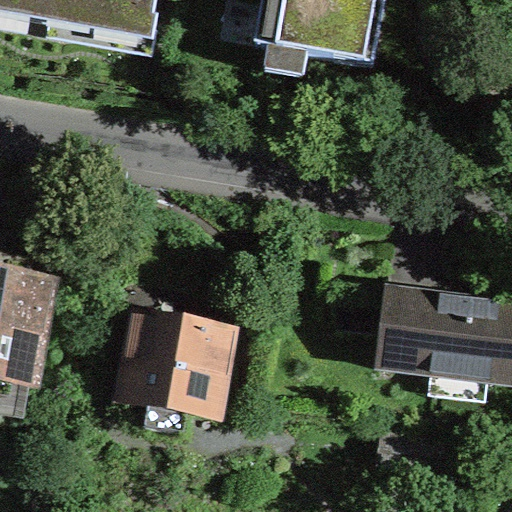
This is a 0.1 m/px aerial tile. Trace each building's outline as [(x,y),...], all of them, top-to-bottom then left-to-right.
[(0,0),(0,5),(146,31),(150,0),(0,0)] [(371,68),(373,67),(384,0),(262,0),(255,46),(256,47),(371,68)] [(0,409),(24,414),(29,386),(33,387),(51,281),(0,272),(0,409)] [(511,305),(425,295),(387,291),(377,370),(511,386),(511,305)] [(135,314),(119,403),(147,408),(143,430),(183,437),(187,415),(215,420),(232,332),(153,318),(135,314)] [(384,428),(379,465),(454,474),(459,437),(384,428)]
